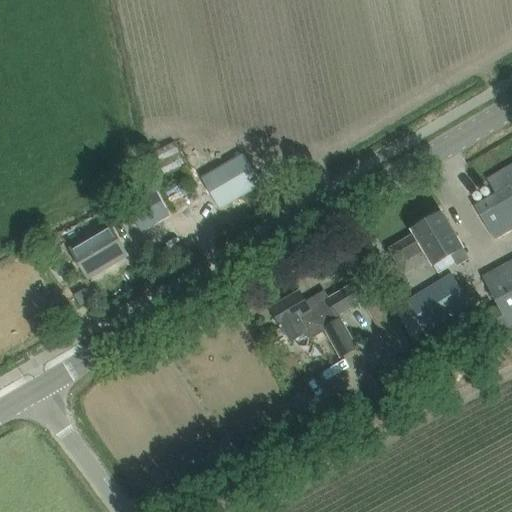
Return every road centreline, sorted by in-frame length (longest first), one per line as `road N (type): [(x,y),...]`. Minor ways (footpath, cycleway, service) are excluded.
road 1 (tertiary): [(36,387),(511,109)]
road 2 (unclassified): [(123,511),(36,387)]
